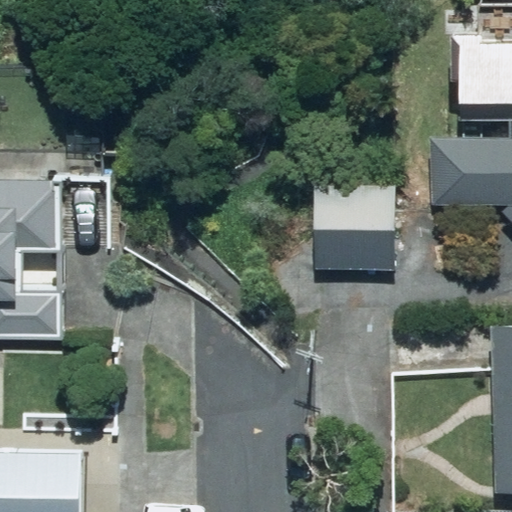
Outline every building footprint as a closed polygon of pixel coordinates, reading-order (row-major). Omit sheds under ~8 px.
[(511,28),(467,27),(465,85),(511,86),(511,28)] [(23,178),(0,176),(0,323),(69,328),(74,247),(111,249),(121,104),(64,101),(61,151),(25,148),(23,178)] [(511,131),(443,127),(439,196),(511,199),(511,131)] [(315,269),(394,271),(397,184),(318,181),(315,269)] [(511,314),(503,314),(501,483),(511,482),(511,314)] [(0,511),(83,511),(86,447),(0,443),(0,511)]
